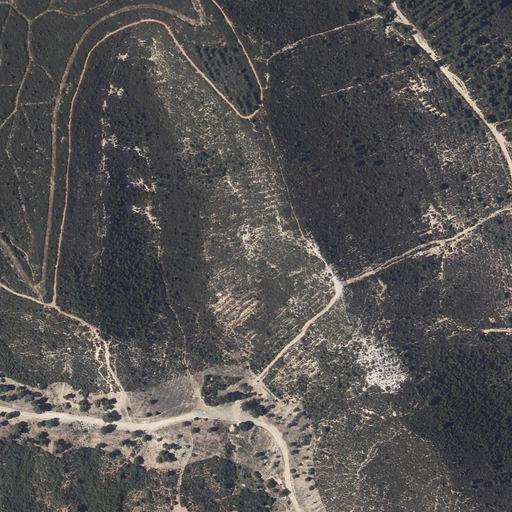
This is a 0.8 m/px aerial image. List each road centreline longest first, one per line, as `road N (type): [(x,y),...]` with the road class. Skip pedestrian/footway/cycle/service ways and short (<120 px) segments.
road 1 (track): [(0,276),(56,297),(71,110),(89,54),(107,32),(146,15),(168,19),(240,109),(255,110),(264,89),(217,0)]
road 2 (track): [(0,406),(153,426),(199,413),(250,417),(280,443),(300,511)]
road 3 (track): [(376,0),(422,41),(488,121),(511,164)]
